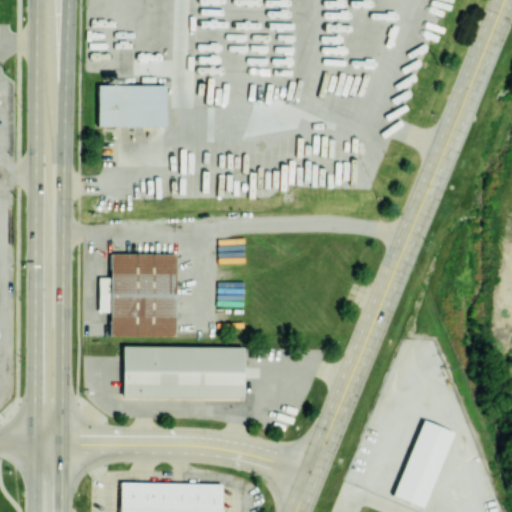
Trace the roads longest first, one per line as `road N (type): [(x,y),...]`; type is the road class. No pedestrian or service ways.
road 1 (secondary): [(296,511),(503,0)]
road 2 (secondary): [(60,511),(68,0)]
road 3 (secondary): [(34,441),(36,0)]
road 4 (tertiary): [(34,441),(216,445),(313,473)]
